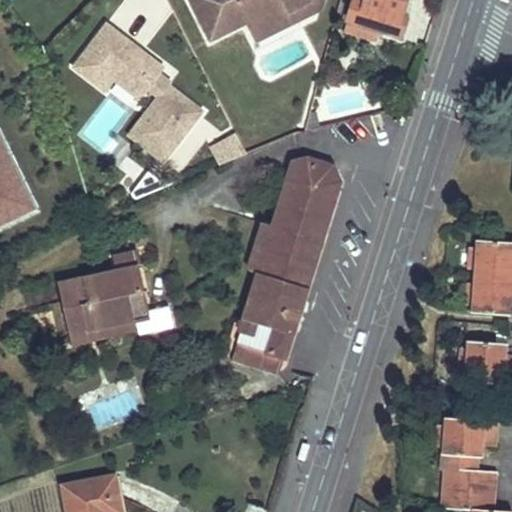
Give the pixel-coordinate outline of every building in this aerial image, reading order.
[(192,0),(212,39),(247,21),(250,29),(288,10),(293,21),(317,8),(312,0),(192,0)] [(312,0),(317,8),(321,6),(322,0),(312,0)] [(354,0),(348,19),(401,36),(406,16),(399,15),(403,0),(354,0)] [(288,10),(250,29),(256,40),(293,21),(288,10)] [(110,26),(86,57),(117,81),(143,102),(152,91),(162,99),(132,137),(166,164),(205,114),(161,79),(168,71),(110,26)] [(117,81),(86,57),(77,69),(108,93),(117,81)] [(231,126),(204,139),(218,168),(245,155),(231,126)] [(0,240),(34,226),(0,147),(0,240)] [(259,271),(237,341),(286,356),(340,181),(331,164),(308,157),(293,161),(274,224),(262,221),(248,267),(259,271)] [(511,242),(475,240),(475,247),(473,267),(472,281),(470,303),(470,311),(510,313),(511,302),(511,296),(511,242)] [(140,264),(58,283),(71,343),(91,338),(90,331),(135,321),(151,318),(140,264)] [(135,321),(90,331),(91,338),(137,328),(135,321)] [(505,344),(465,342),(465,348),(463,368),(462,379),(502,382),(503,393),(511,393),(511,362),(504,361),(505,353),(505,344)] [(134,390),(88,402),(94,424),(140,412),(134,390)] [(497,423),(442,418),(439,468),(442,468),(438,506),(469,508),(468,511),(510,511),(511,511),(492,509),(495,473),(478,472),(468,471),(471,455),(479,455),(480,444),(480,436),(496,437),(497,423)] [(480,436),(480,444),(495,445),(496,437),(480,436)] [(471,455),(468,471),(478,472),(479,455),(471,455)] [(122,511),(116,475),(63,485),(68,511),(122,511)]
